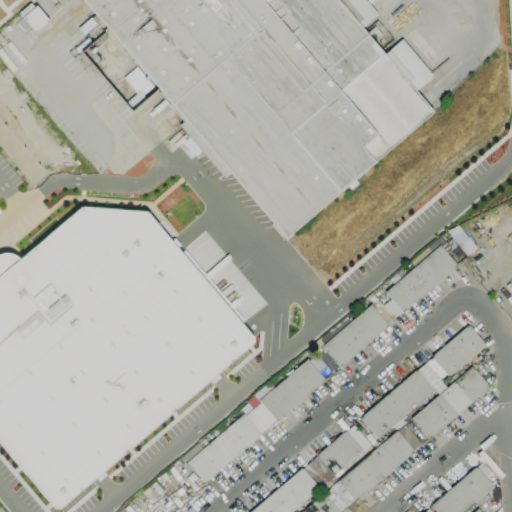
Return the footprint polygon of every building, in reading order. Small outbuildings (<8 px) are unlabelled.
[(365,0),(378,15),(362,28),(384,55),(402,39),(433,76),(415,91),(433,112),(354,180),(358,184),(350,190),(347,186),(291,233),(293,236),(288,241),(285,238),(230,173),(224,178),(179,125),(183,122),(156,90),(158,89),(149,78),(147,80),(153,87),(143,96),(146,99),(131,112),(125,104),(136,94),(123,79),(136,67),(145,78),(147,76),(108,30),(105,33),(108,37),(98,45),(88,32),(84,36),(78,29),(91,18),(95,15),(82,0),(365,0)] [(25,36),(15,24),(22,18),(36,6),(50,22),(36,33),(33,30),(25,36)] [(0,450),(52,511),(254,342),(142,211),(77,207),(17,261),(4,254),(0,254),(0,450)] [(403,313),(385,293),(439,245),(456,265),(456,266),(403,313)] [(331,373),(314,353),(370,305),(387,324),(387,325),(388,326),(339,368),(338,366),(331,373)] [(440,380),(425,363),(431,358),(431,357),(467,326),(468,327),(469,326),(486,346),(448,377),(446,375),(440,380)] [(205,483),(204,481),(204,482),(187,463),(187,462),(182,456),(198,443),(198,444),(204,439),(208,444),(215,438),(212,434),(218,429),(221,432),(244,413),(245,415),(260,403),(253,396),(269,382),(274,388),(307,359),(324,379),(323,379),(324,381),(276,422),(275,421),(260,434),(261,435),(205,483)] [(429,440),(411,418),(471,367),(488,386),(487,387),(489,388),(429,440)] [(377,439),(360,419),(361,419),(360,418),(416,370),(416,371),(417,370),(434,390),(377,439)] [(333,476),(334,477),(325,485),(308,464),(317,457),(316,455),(345,431),(346,432),(346,431),(363,451),(333,476)] [(355,502),(337,481),(396,431),(413,450),(412,451),(413,452),(355,502)] [(464,511),(429,511),(427,509),(476,467),(482,462),(491,473),(485,477),(493,487),(464,511)] [(292,511),(249,511),(301,468),(319,489),(292,511)] [(301,511),(323,493),(339,511),(301,511)]
